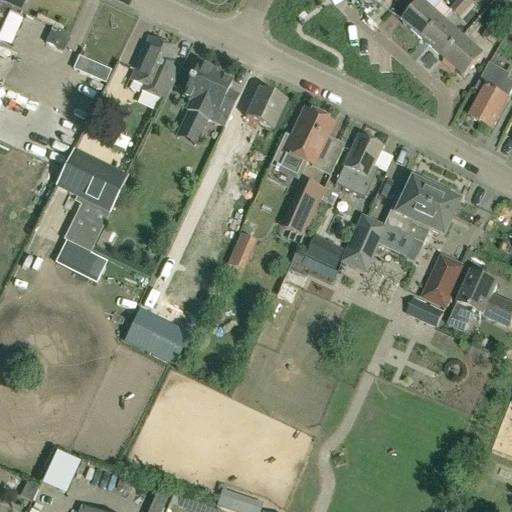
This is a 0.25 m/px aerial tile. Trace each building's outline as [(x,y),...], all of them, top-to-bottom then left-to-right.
[(0,0),(0,33),(8,15),(11,16),(19,19),(21,15),(27,0),(0,0)] [(469,0),(460,0),(451,11),(461,19),(474,5),(469,0)] [(423,43),(443,20),(423,2),(403,24),(423,43)] [(444,61),(463,39),(443,20),(423,43),(444,61)] [(493,22),(483,39),(495,45),(504,28),(493,22)] [(182,69),(172,65),(178,52),(163,45),(149,39),(134,72),(130,82),(144,88),(141,93),(142,93),(165,103),(182,69)] [(484,57),(463,39),(444,61),(464,79),(484,57)] [(228,94),(231,85),(214,77),(215,75),(197,66),(182,99),(191,103),(186,114),(207,124),(208,122),(224,130),(226,125),(238,99),(228,94)] [(508,102),(508,101),(511,93),(511,84),(503,80),(496,95),(488,90),(489,89),(485,88),(486,86),(480,83),(475,92),(484,95),(471,118),(493,130),(508,102)] [(245,119),(273,132),(287,103),(259,90),(245,119)] [(305,112),(293,140),(284,136),(267,174),(278,179),(287,160),(309,170),(312,164),(315,163),(319,165),(326,149),(325,144),(333,125),(305,112)] [(240,151),(247,129),(233,124),(225,145),(240,151)] [(343,169),(335,186),(365,200),(378,170),(373,168),(383,148),(358,136),(343,169)] [(88,160),(73,153),(57,191),(112,215),(128,177),(113,170),(110,178),(85,167),(88,160)] [(280,229),(304,240),(325,191),(302,181),(280,229)] [(414,241),(437,189),(423,182),(421,186),(411,181),(395,215),(412,223),(405,237),(414,241)] [(451,195),(437,189),(414,241),(423,245),(429,231),(442,238),(458,203),(449,199),(451,195)] [(361,219),(342,264),(365,274),(384,229),(361,219)] [(234,260),(248,264),(257,234),(243,230),(234,260)] [(344,252),(314,237),(305,257),(334,271),(344,252)] [(427,301),(445,309),(464,269),(446,261),(427,301)] [(472,275),(458,306),(449,327),(466,335),(474,330),(481,317),(509,330),(511,323),(511,306),(493,298),(498,287),(472,275)] [(414,301),(408,315),(438,330),(445,315),(414,301)] [(49,464),(43,483),(53,486),(60,468),(49,464)]
